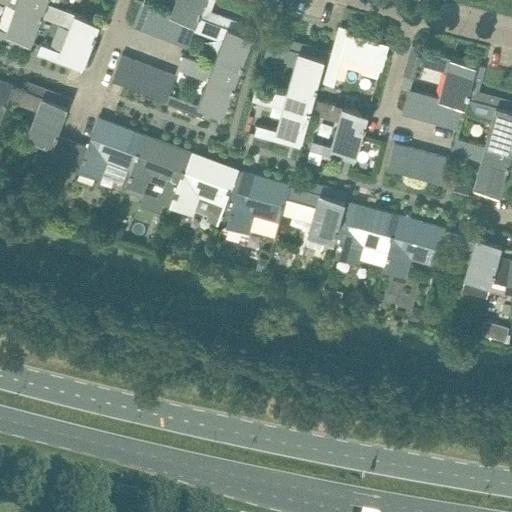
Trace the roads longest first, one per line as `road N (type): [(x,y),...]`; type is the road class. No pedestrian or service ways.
road 1 (secondary): [(511,485),(223,432),(0,376)]
road 2 (secondary): [(0,421),(395,511)]
road 3 (residential): [(442,136),(385,113),(408,14)]
road 4 (residential): [(75,127),(121,0)]
